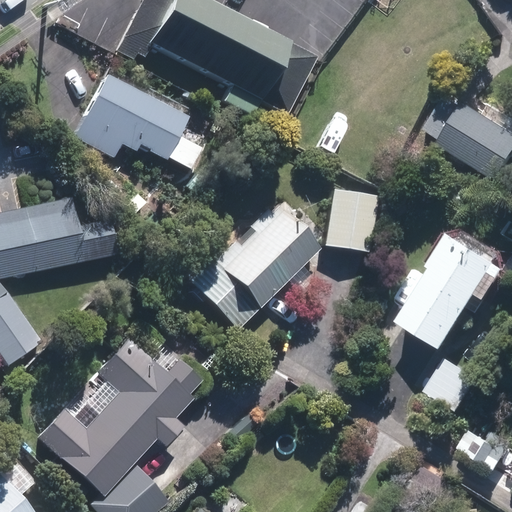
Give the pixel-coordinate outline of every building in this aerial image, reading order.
[(138,0),(122,34),(226,86),(218,101),(250,117),(257,102),(285,116),(315,56),(284,40),(285,38),(209,0),(138,0)] [(119,145),(164,164),(187,108),(99,71),(70,140),(113,158),(119,145)] [(503,182),(511,164),(511,110),(498,104),(490,119),(446,96),(427,133),(443,141),(439,148),(503,182)] [(371,193),(330,189),(324,247),(365,251),(371,193)] [(89,194),(0,212),(0,278),(102,257),(89,194)] [(185,280),(236,329),(283,279),(298,294),(312,280),(299,268),(320,246),(276,204),(270,210),(266,207),(247,227),(252,231),(238,245),(230,238),(211,258),(208,255),(185,280)] [(509,267),(454,229),(432,261),(438,265),(402,317),(443,346),(471,307),(478,312),(509,267)] [(6,292),(0,296),(0,357),(4,364),(39,339),(6,292)] [(49,439),(43,446),(97,494),(85,507),(90,511),(147,511),(162,495),(128,465),(155,435),(163,442),(179,423),(171,416),(187,399),(185,397),(200,380),(174,357),(163,369),(126,337),(94,374),(64,409),(59,405),(38,429),(49,439)] [(477,373),(451,355),(426,389),(453,407),(477,373)] [(32,511),(0,472),(0,511),(32,511)]
